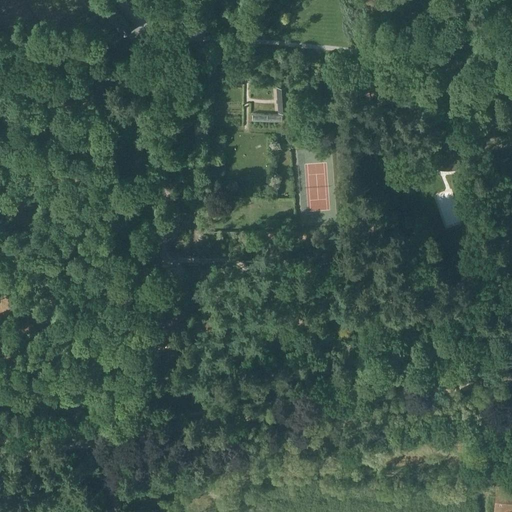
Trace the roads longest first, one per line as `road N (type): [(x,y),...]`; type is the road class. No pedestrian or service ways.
road 1 (track): [(0,452),(511,376)]
road 2 (track): [(114,498),(319,471),(511,483)]
